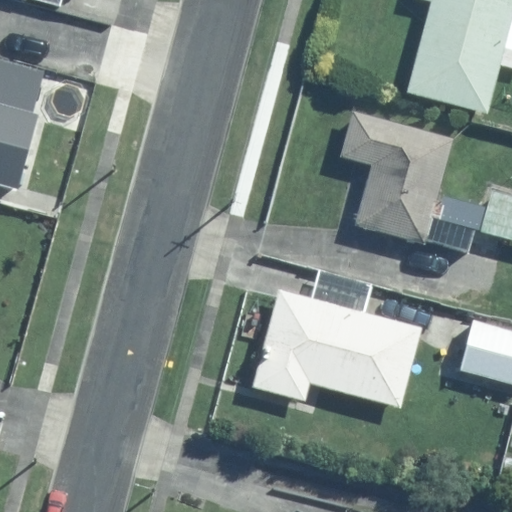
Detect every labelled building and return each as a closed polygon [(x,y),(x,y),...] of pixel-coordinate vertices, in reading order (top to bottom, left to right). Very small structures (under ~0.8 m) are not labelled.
[(511,0),(418,0),(430,4),(409,93),(489,112),(499,69),(511,72),(511,0)] [(0,57),(0,181),(24,187),(53,69),(0,57)] [(461,134),(352,107),(337,165),(366,172),(352,228),(433,248),(461,134)] [(511,188),(492,183),(486,203),(456,195),(448,227),(511,243),(511,188)] [(425,329),(369,315),(377,286),(312,269),(304,300),(276,293),(251,389),(307,404),(312,386),(404,410),(425,329)] [(511,328),(473,320),(461,373),(511,384),(511,328)]
